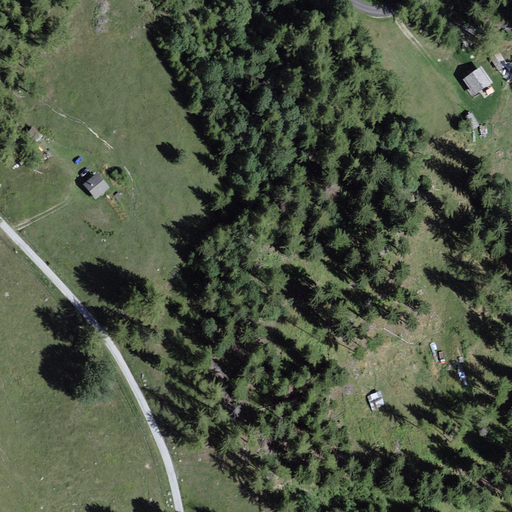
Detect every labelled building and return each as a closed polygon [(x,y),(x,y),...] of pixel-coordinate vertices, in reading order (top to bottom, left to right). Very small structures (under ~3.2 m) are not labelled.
[(492,58),(500,70),(509,64),(501,52),(492,58)] [(481,71),(462,83),(475,102),(493,90),(481,71)] [(41,139),(32,130),(25,137),(34,146),(41,139)] [(110,191),(97,176),(83,188),(96,203),(110,191)] [(380,393),(367,397),(371,411),(384,408),(380,393)]
